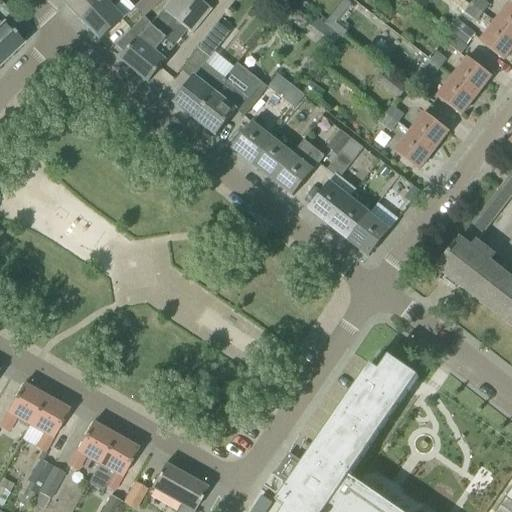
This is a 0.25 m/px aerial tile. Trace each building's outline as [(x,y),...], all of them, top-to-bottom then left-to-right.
[(66,0),(64,2),(82,21),(103,0),(66,0)] [(103,0),(82,21),(100,41),(123,19),(114,10),(124,0),(125,0),(127,1),(128,0),(103,0)] [(175,47),(183,37),(188,31),(193,34),(212,10),(200,0),(171,0),(152,24),(144,18),(115,46),(116,47),(119,44),(128,51),(121,61),(148,83),(166,62),(164,60),(169,55),(158,46),(164,39),(175,47)] [(143,0),(135,8),(144,18),(162,0),(143,0)] [(344,0),(325,25),(343,39),(349,31),(340,23),(353,7),(344,0)] [(481,0),(473,0),(469,5),(482,15),(489,6),(481,0)] [(511,5),(510,3),(495,23),(511,36),(511,5)] [(482,15),(469,5),(464,13),(476,23),(482,15)] [(446,32),(451,35),(467,46),(475,34),(456,19),(446,32)] [(309,32),(317,38),(325,27),(318,21),(309,32)] [(480,42),(504,61),(511,50),(511,36),(495,23),(480,42)] [(0,65),(23,45),(3,24),(1,27),(0,26),(0,65)] [(211,59),(230,34),(218,24),(198,49),(211,59)] [(446,43),(460,54),(467,46),(451,35),(446,43)] [(434,51),(427,60),(440,70),(446,61),(434,51)] [(476,97),(491,77),(467,59),(452,79),(476,97)] [(433,78),(440,70),(427,60),(420,69),(433,78)] [(194,120),(225,81),(225,80),(206,64),(195,78),(194,77),(173,103),(182,110),(183,110),(194,119),(194,120)] [(378,84),(398,101),(407,90),(387,73),(378,84)] [(266,89),(293,109),(304,94),(277,74),(266,89)] [(452,79),(438,96),(437,98),(461,116),(476,97),(452,79)] [(265,92),(254,83),(244,96),(225,81),(194,120),(216,137),(236,112),(244,118),(265,92)] [(312,83),(304,93),(318,104),(325,94),(312,83)] [(386,114),(397,124),(404,116),(392,106),(386,114)] [(397,124),(386,114),(378,123),(390,133),(397,124)] [(426,114),(410,134),(434,152),(449,132),(426,114)] [(252,124),(232,149),(252,165),(273,140),(252,124)] [(350,139),(338,130),(325,147),(337,156),(350,139)] [(395,154),(419,172),(434,152),(410,134),(395,154)] [(273,140),(252,165),(273,181),(293,156),(273,140)] [(354,162),(363,150),(363,149),(351,140),(341,152),(354,162)] [(293,156),(273,181),(293,197),(313,172),(293,156)] [(385,180),(390,173),(383,168),(378,175),(385,180)] [(309,209),(329,225),(349,200),(328,184),(309,209)] [(413,187),(408,193),(404,199),(411,205),(420,193),(413,187)] [(329,225),(349,241),(369,215),(349,200),(329,225)] [(369,257),(389,232),(369,215),(349,241),(369,257)] [(437,269),(444,275),(511,328),(511,279),(490,263),(495,256),(477,242),(483,235),(477,230),(481,225),(476,222),(462,241),(460,239),(437,269)] [(377,511),(342,488),(361,460),(389,419),(418,378),(389,358),(379,372),(372,367),(371,366),(370,367),(371,368),(307,462),(305,461),(300,468),(292,462),(283,476),(291,482),(286,489),(287,490),(279,502),(278,501),(277,503),(283,507),(279,511),(377,511)] [(30,426),(45,400),(22,387),(0,425),(0,428),(8,433),(16,419),(30,426)] [(23,439),(36,447),(35,449),(45,454),(68,412),(45,400),(30,426),(23,439)] [(114,438),(91,425),(67,468),(77,473),(86,457),(99,465),(114,438)] [(114,438),(99,465),(113,473),(105,488),(114,493),(137,451),(114,438)] [(51,467),(40,461),(28,482),(29,483),(18,503),(28,509),(51,467)] [(180,506),(176,511),(193,511),(206,490),(163,466),(151,490),(180,506)] [(63,475),(51,468),(31,505),(43,511),(48,500),(49,501),(63,475)] [(133,483),(121,504),(134,511),(146,491),(133,483)] [(511,511),(511,490),(496,511),(511,511)] [(262,496),(251,511),(266,511),(273,503),(262,496)] [(116,511),(121,504),(109,497),(100,511),(116,511)]
